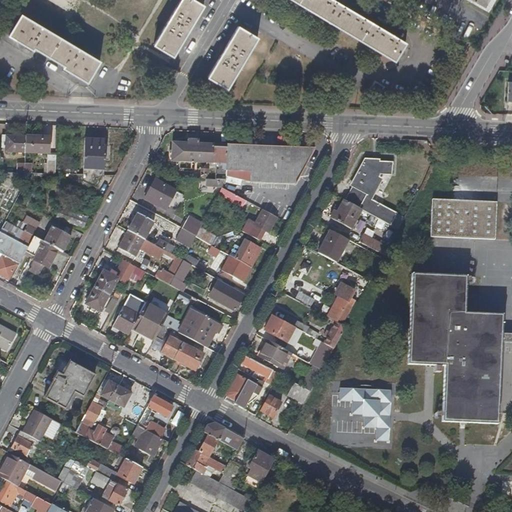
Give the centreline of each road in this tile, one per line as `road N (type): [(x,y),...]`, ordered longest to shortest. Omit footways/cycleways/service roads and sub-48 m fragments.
road 1 (residential): [(204,404),(350,125)]
road 2 (residential): [(204,404),(416,511)]
road 3 (residential): [(158,117),(48,322)]
road 4 (primary): [(158,117),(350,125)]
road 5 (residential): [(48,322),(204,404)]
road 6 (primary): [(0,110),(158,117)]
road 7 (residential): [(511,22),(452,129)]
road 8 (residential): [(146,511),(204,404)]
